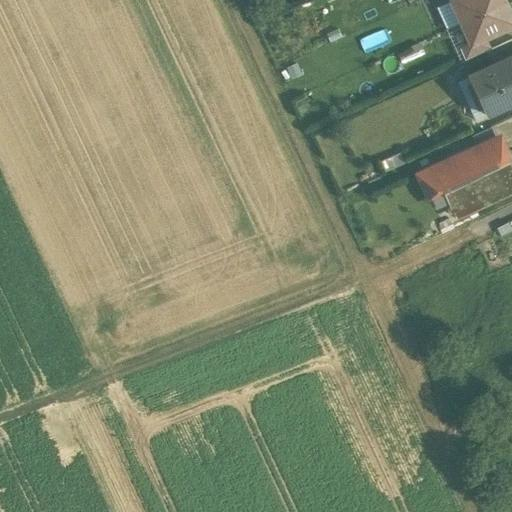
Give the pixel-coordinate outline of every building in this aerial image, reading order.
[(455,0),(451,2),(460,23),(504,3),(502,0),(455,0)] [(511,20),(504,3),(460,23),(470,44),(470,45),(485,38),(511,25),(511,20)] [(490,49),(485,38),(470,45),(470,44),(459,49),(464,61),(487,50),(490,49)] [(511,39),(490,49),(487,50),(494,64),(511,55),(511,39)] [(511,104),(511,55),(494,64),(468,76),(487,116),(511,104)] [(511,168),(498,138),(418,175),(428,196),(441,190),(447,202),(460,196),(467,211),(511,190),(511,168)]
